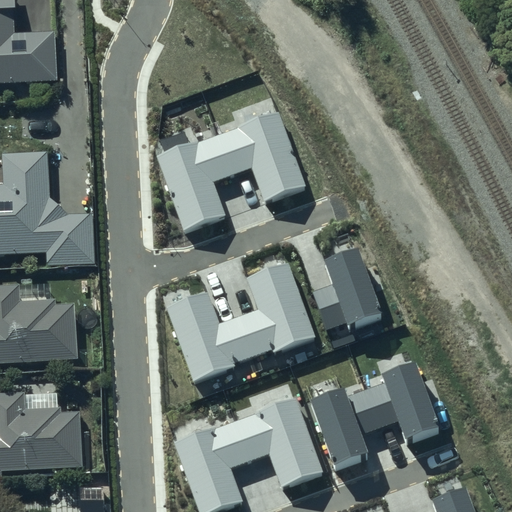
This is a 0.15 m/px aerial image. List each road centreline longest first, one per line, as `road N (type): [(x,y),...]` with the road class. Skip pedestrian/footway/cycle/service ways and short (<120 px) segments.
road 1 (residential): [(151,0),(123,76),(129,280)]
road 2 (residential): [(129,280),(141,511)]
road 3 (residential): [(331,210),(129,280)]
road 4 (residential): [(455,456),(299,511)]
